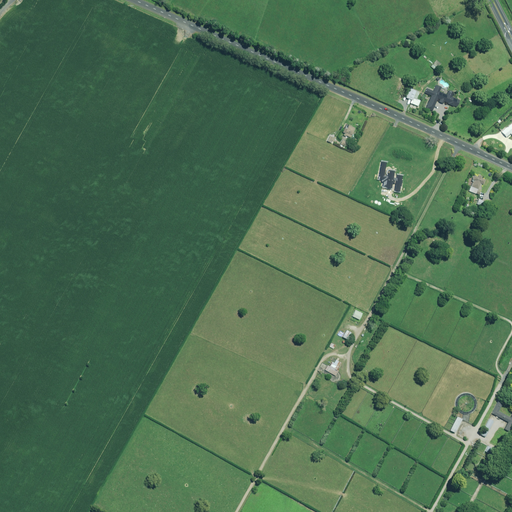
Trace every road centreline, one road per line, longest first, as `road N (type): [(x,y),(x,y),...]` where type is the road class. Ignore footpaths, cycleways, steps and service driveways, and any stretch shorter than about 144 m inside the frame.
road 1 (unclassified): [(134,0),(511,168)]
road 2 (unclassified): [(430,511),(511,362)]
